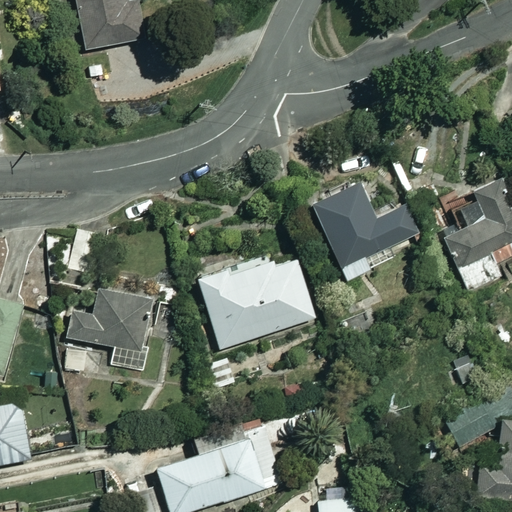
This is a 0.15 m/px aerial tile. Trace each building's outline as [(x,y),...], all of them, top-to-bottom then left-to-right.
[(73,0),(84,49),(135,37),(133,29),(146,26),(140,0),(73,0)] [(511,210),(494,174),(467,187),(472,197),(445,210),(453,227),(440,234),(467,290),(500,274),(492,259),(511,249),(511,210)] [(372,210),(356,177),(307,200),(345,280),(368,269),(362,256),(416,231),(400,197),(372,210)] [(272,257),(267,244),(241,252),(245,266),(196,281),(217,348),(313,318),(292,251),(272,257)] [(110,364),(143,368),(146,346),(141,346),(148,292),(94,285),(91,311),(68,308),(65,337),(113,344),(110,364)] [(0,373),(22,296),(0,290),(0,373)] [(0,460),(27,455),(16,397),(0,400),(0,460)] [(176,511),(278,482),(258,414),(190,434),(195,452),(153,464),(167,511),(176,511)] [(511,416),(499,416),(498,459),(474,459),(473,496),(511,497),(511,416)] [(325,497),(315,498),(316,511),(355,511),(352,481),(324,483),(325,497)]
